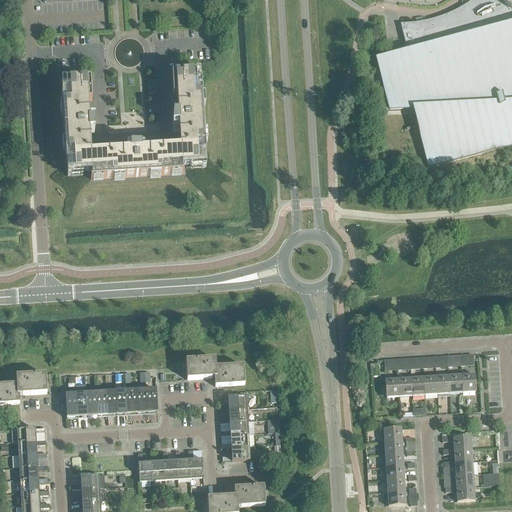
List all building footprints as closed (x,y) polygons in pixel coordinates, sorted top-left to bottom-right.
[(511,0),(472,0),(468,4),(457,10),(447,15),(436,19),(424,22),(411,24),(400,25),(405,46),(399,48),(401,55),(376,60),(389,110),(413,109),(428,167),(501,148),(503,153),(511,151),(511,0)] [(179,133),(180,150),(181,166),(201,165),(200,154),(204,153),(204,154),(205,154),(201,83),(196,84),(195,75),(171,76),(172,98),(176,98),(177,113),(173,113),(173,133),(179,133)] [(71,173),(91,172),(90,155),(89,135),(94,135),(94,133),(94,122),(94,115),(88,115),(87,103),(91,103),(90,81),(66,83),(66,92),(61,92),(66,162),(70,161),(71,173)] [(90,155),(91,172),(91,180),(90,180),(90,181),(183,175),(183,174),(182,175),(181,166),(180,150),(144,152),(143,148),(141,148),(141,147),(130,147),(123,147),(123,153),(90,155)] [(189,381),(214,380),(215,388),(241,386),(240,367),(216,369),(215,360),(188,362),(189,381)] [(370,363),(371,375),(379,374),(378,362),(370,363)] [(0,386),(0,405),(19,405),(19,396),(44,395),(43,376),(16,377),(16,386),(0,386)] [(473,376),(461,377),(462,394),(474,393),(474,394),(475,394),(474,376),(473,376)] [(448,377),(436,378),(437,396),(449,395),(448,377)] [(461,377),(448,377),(449,395),(462,394),(461,377)] [(436,378),(423,379),(424,397),(437,396),(436,378)] [(423,379),(410,380),(411,397),(424,397),(423,379)] [(399,398),(398,380),(385,381),(386,399),(399,398)] [(410,380),(398,380),(399,398),(411,397),(410,380)] [(155,391),(145,392),(147,415),(156,414),(157,414),(156,391),(155,391)] [(135,392),(125,393),(127,416),(137,415),(135,392)] [(145,392),(135,392),(137,415),(147,415),(145,392)] [(115,393),(105,394),(107,417),(117,416),(115,393)] [(125,393),(115,393),(117,416),(127,416),(125,393)] [(105,394),(95,395),(97,418),(107,417),(105,394)] [(85,395),(75,396),(77,419),(87,418),(85,395)] [(95,395),(85,395),(87,418),(97,418),(95,395)] [(77,419),(75,396),(66,396),(65,396),(66,420),(67,420),(67,419),(77,419)] [(219,413),(229,412),(228,412),(246,411),(245,399),(246,398),(227,399),(227,400),(228,400),(228,408),(218,408),(219,413)] [(219,425),(229,425),(247,423),(246,411),(228,412),(229,412),(229,420),(219,421),(219,425)] [(220,438),(230,437),(248,436),(247,423),(229,425),(230,433),(220,434),(220,438)] [(17,432),(18,444),(35,443),(35,435),(44,434),(44,430),(35,430),(16,431),(16,432),(17,432)] [(383,432),(384,444),(401,443),(401,431),(401,430),(383,431),(383,432)] [(221,451),(231,450),(248,449),(248,436),(230,437),(231,446),(221,446),(221,451)] [(453,440),(453,452),(471,451),(470,439),(470,438),(452,439),(452,440),(453,440)] [(18,444),(18,457),(36,456),(35,447),(45,447),(45,442),(35,443),(18,444)] [(384,444),(384,457),(402,456),(401,443),(384,444)] [(231,450),(231,458),(221,459),(222,463),(231,463),(250,462),(250,461),(249,461),(248,449),(231,450)] [(453,452),(454,465),(472,464),(471,451),(453,452)] [(175,454),(176,464),(177,481),(189,480),(188,463),(180,463),(179,453),(175,454)] [(188,453),(188,463),(189,480),(202,480),(203,480),(202,462),(201,462),(193,463),(192,453),(188,453)] [(162,455),(163,464),(164,482),(177,481),(176,464),(167,464),(167,454),(162,455)] [(18,457),(19,469),(37,468),(36,460),(46,459),(46,455),(36,456),(18,457)] [(150,455),(150,465),(151,465),(152,483),(164,482),(163,464),(155,465),(154,455),(150,455)] [(151,465),(150,465),(142,466),(142,456),(137,456),(138,465),(139,484),(139,483),(152,483),(151,465)] [(384,457),(385,469),(403,468),(402,456),(384,457)] [(454,465),(455,478),(473,476),(472,464),(454,465)] [(19,469),(20,482),(37,481),(37,473),(47,472),(47,467),(37,468),(19,469)] [(385,469),(386,482),(404,481),(403,468),(385,469)] [(455,478),(456,490),(473,489),(473,476),(455,478)] [(71,492),(81,491),(99,490),(103,490),(103,477),(98,477),(80,478),(80,479),(81,487),(71,487),(71,492)] [(20,482),(21,495),(38,493),(38,485),(48,485),(47,480),(37,481),(20,482)] [(386,482),(387,494),(404,493),(404,481),(386,482)] [(209,500),(210,511),(237,511),(237,509),(262,507),(260,488),(234,490),(234,498),(209,500)] [(473,489),(456,490),(457,503),(456,503),(474,502),(474,501),(473,489)] [(72,504),(82,504),(99,502),(99,490),(81,491),(82,499),(72,500),(72,504)] [(21,495),(21,507),(39,506),(38,498),(48,497),(48,493),(38,493),(21,495)] [(203,493),(190,494),(191,501),(204,501),(204,500),(203,493)] [(404,493),(387,494),(388,507),(387,507),(387,508),(406,506),(405,506),(404,493)] [(99,511),(99,502),(82,504),(82,511),(80,511),(99,511)]
